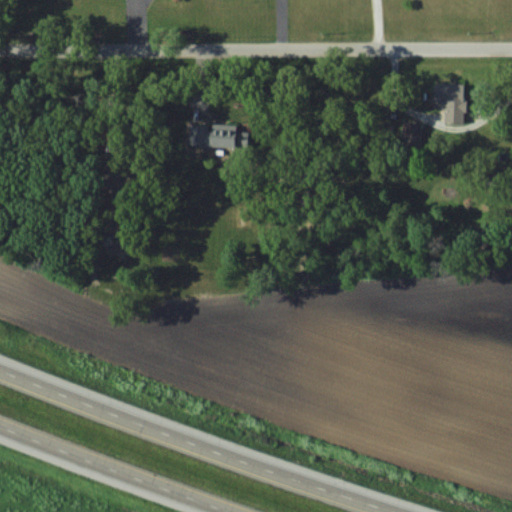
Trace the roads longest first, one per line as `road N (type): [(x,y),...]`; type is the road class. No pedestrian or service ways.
road 1 (residential): [(511,51),(0,49)]
road 2 (trunk): [(395,511),(0,369)]
road 3 (trunk): [(0,425),(231,511)]
